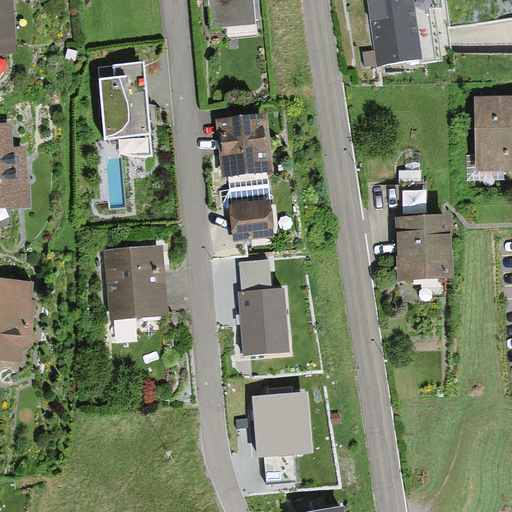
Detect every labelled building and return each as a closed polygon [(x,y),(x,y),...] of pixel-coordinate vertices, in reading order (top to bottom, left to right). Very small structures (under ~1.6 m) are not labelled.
[(0,0),(0,50),(8,50),(6,0),(0,0)] [(247,0),(205,0),(208,30),(249,26),(247,0)] [(370,0),(380,66),(439,57),(436,38),(432,8),(447,6),(445,0),(370,0)] [(130,157),(152,155),(144,63),(114,65),(115,78),(101,79),(106,138),(119,137),(120,152),(130,157)] [(511,168),(511,104),(480,106),(484,171),(511,168)] [(268,113),(218,119),(224,177),(228,177),(268,172),(275,171),(268,113)] [(6,126),(0,126),(0,227),(6,228),(5,204),(21,204),(21,149),(6,149),(6,126)] [(275,236),(268,172),(228,177),(234,240),(275,236)] [(421,186),(399,187),(400,216),(423,215),(421,186)] [(396,277),(449,274),(446,214),(423,215),(400,216),(393,216),(396,277)] [(106,250),(110,321),(165,318),(160,246),(106,250)] [(240,320),(243,357),(290,352),(283,289),(272,290),(270,262),(241,264),(244,291),(237,292),(240,320)] [(28,285),(0,282),(0,358),(22,360),(28,285)] [(307,393),(253,397),(257,458),(265,458),(267,483),(296,481),(294,454),(312,453),(307,393)]
